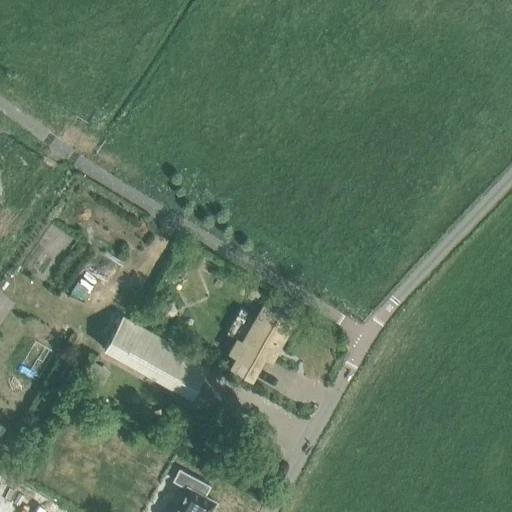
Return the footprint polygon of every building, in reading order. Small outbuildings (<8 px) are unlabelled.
[(255,302),(260,292),(252,287),(246,296),(255,302)] [(171,318),(176,310),(172,303),(164,302),(159,309),(163,317),(171,318)] [(230,352),(235,355),(229,365),(250,377),(256,367),(257,367),(264,355),(271,359),(282,341),(278,339),(290,319),(264,304),(242,341),(237,339),(230,352)] [(210,364),(123,315),(104,348),(191,397),(210,364)] [(208,496),(214,486),(182,468),(176,480),(189,488),(175,511),(212,511),(218,502),(208,496)]
